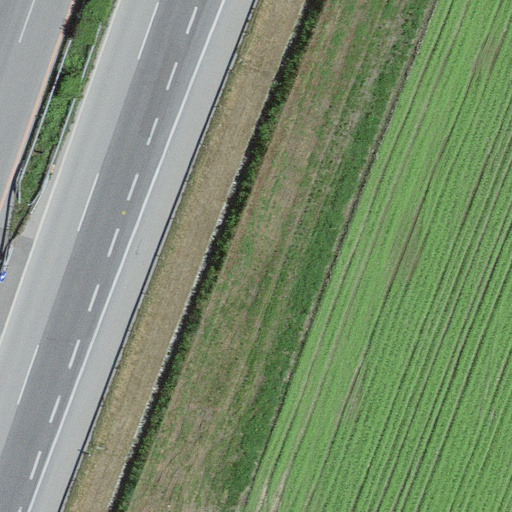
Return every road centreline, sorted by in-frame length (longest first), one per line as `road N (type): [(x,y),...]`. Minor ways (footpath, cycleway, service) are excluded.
road 1 (motorway): [(0,448),(95,174)]
road 2 (motorway): [(95,174),(181,0)]
road 3 (motorway): [(95,174),(157,0)]
